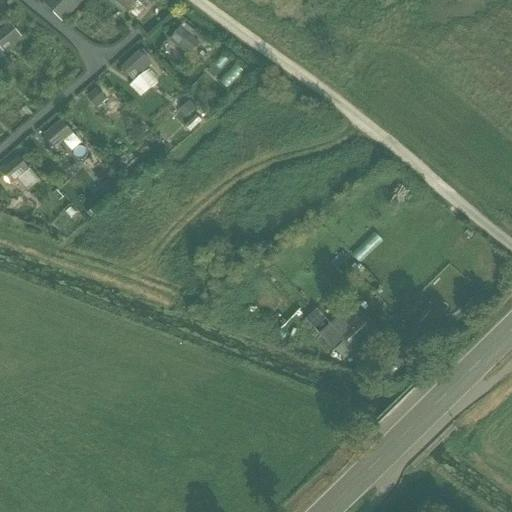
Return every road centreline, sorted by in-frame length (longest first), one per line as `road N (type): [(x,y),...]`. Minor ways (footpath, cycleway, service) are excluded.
road 1 (unclassified): [(187,0),(511,249)]
road 2 (secondary): [(326,511),(511,330)]
